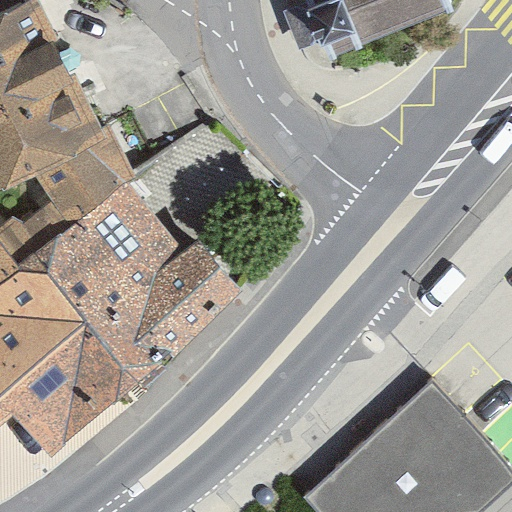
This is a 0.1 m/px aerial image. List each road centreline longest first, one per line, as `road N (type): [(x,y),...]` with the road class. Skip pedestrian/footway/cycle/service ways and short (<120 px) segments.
road 1 (tertiary): [(396,223),(221,417),(113,507)]
road 2 (residential): [(396,223),(265,103),(236,53),(229,13)]
road 3 (tertiary): [(511,90),(396,223)]
